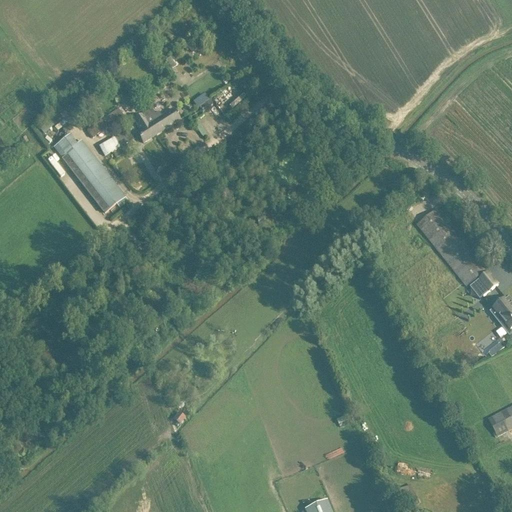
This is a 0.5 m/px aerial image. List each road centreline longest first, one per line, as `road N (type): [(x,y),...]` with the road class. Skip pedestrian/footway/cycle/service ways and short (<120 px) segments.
road 1 (track): [(0,329),(292,78)]
road 2 (unclassified): [(511,248),(462,190),(308,94),(232,0)]
